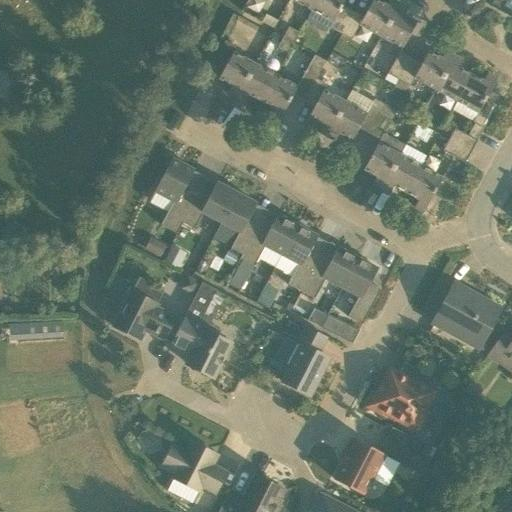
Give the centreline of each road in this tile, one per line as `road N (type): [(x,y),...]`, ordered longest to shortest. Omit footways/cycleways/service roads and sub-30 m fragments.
road 1 (track): [(215,0),(108,234),(89,310),(90,367),(102,407),(141,478),(174,511)]
road 2 (residential): [(154,380),(277,444),(330,424),(423,250)]
road 3 (residential): [(423,250),(187,124)]
